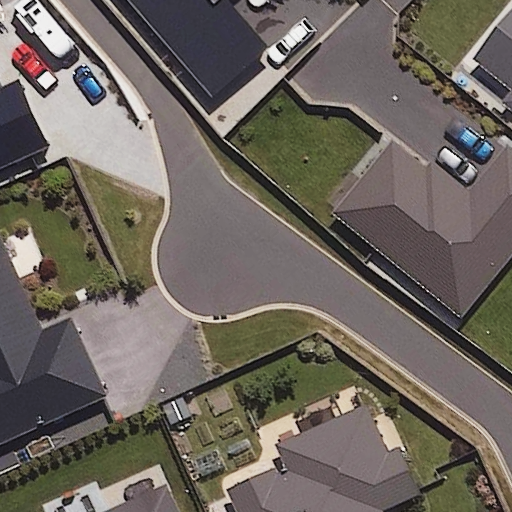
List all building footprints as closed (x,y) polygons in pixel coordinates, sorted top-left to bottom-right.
[(228,0),(128,0),(233,127),(291,79),(227,2),(228,0)] [(511,23),(478,67),(511,93),(511,107),(509,112),(511,113),(511,23)] [(0,179),(52,157),(23,91),(10,97),(0,75),(0,179)] [(432,173),(397,146),(339,219),(467,321),(511,264),(511,153),(509,151),(473,196),(437,167),(432,173)] [(46,338),(1,239),(0,239),(0,450),(108,401),(74,325),(46,338)] [(391,458),(369,410),(281,450),(291,472),(232,498),(238,511),(393,511),(423,499),(403,452),(391,458)] [(179,511),(170,491),(122,511),(179,511)]
